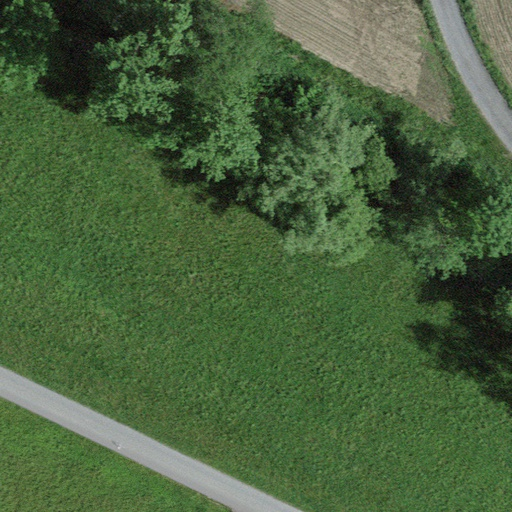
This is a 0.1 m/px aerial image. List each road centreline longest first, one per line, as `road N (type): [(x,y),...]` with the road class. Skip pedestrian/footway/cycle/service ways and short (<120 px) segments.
road 1 (residential): [(0,379),(284,511)]
road 2 (track): [(437,0),(485,96),(511,127)]
